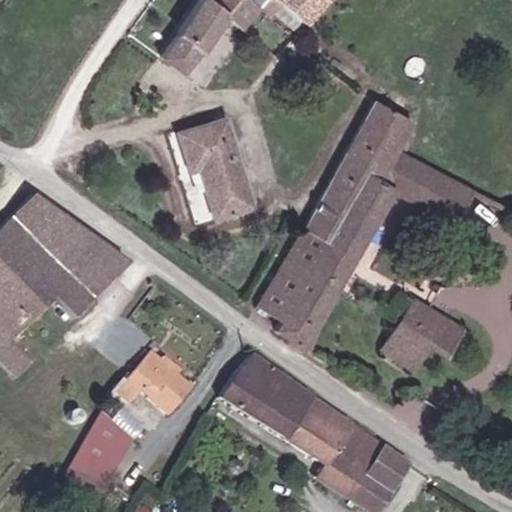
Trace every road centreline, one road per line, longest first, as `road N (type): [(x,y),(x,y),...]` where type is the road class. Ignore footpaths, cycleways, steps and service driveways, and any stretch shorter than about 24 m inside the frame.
road 1 (unclassified): [(0,159),(511,499)]
road 2 (track): [(31,180),(81,77),(136,0)]
